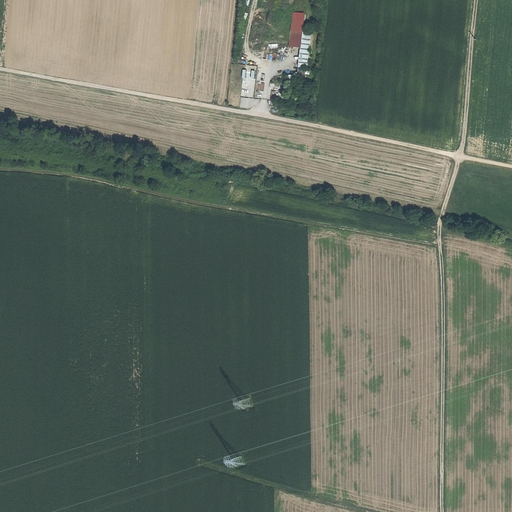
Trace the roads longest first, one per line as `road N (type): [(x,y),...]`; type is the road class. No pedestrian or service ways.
road 1 (track): [(511,164),(0,68)]
road 2 (track): [(441,511),(438,246),(460,155),(476,0)]
road 3 (track): [(0,169),(59,172),(438,246)]
road 4 (track): [(211,469),(375,511)]
